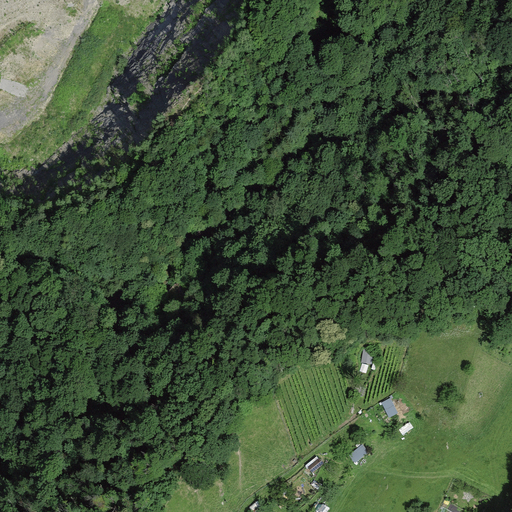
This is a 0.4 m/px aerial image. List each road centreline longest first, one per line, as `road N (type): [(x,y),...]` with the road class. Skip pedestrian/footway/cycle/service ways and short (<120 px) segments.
road 1 (track): [(5,511),(56,432),(98,385),(115,305),(167,249),(260,194),(405,0)]
road 2 (track): [(511,233),(463,246),(331,238),(330,212),(361,163),(354,74)]
road 3 (track): [(241,511),(355,424)]
road 4 (track): [(115,305),(90,284),(0,252)]
